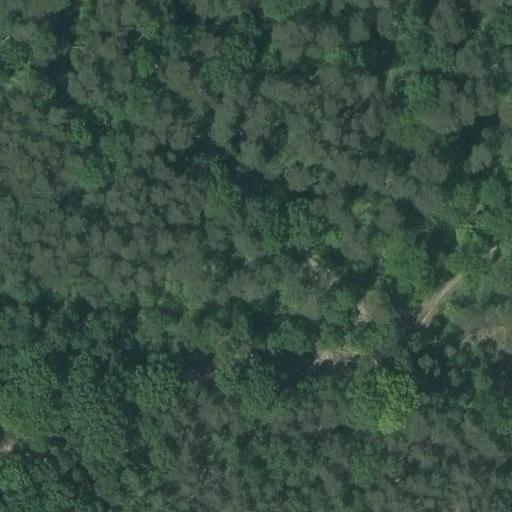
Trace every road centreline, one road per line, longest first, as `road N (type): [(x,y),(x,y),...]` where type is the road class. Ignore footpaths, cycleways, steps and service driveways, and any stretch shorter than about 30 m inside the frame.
road 1 (track): [(365,373),(511,230)]
road 2 (track): [(172,364),(365,373)]
road 3 (track): [(0,354),(172,364)]
road 4 (track): [(208,511),(172,364)]
road 5 (track): [(365,373),(511,397)]
